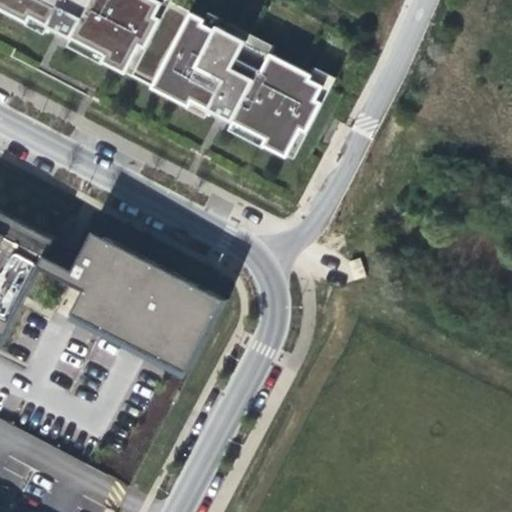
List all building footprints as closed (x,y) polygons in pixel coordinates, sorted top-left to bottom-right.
[(0,0),(0,8),(28,23),(29,24),(33,17),(49,25),(73,38),(106,55),(103,62),(104,62),(127,74),(128,72),(164,3),(158,0),(0,0)] [(158,0),(164,3),(128,72),(133,75),(172,0),(158,0)] [(192,13),(153,88),(189,107),(191,107),(194,101),(210,109),(234,121),(268,139),(264,146),(265,146),(287,157),(288,155),(324,87),(311,80),(313,76),(312,75),(272,55),(271,54),(269,58),(245,46),(247,42),(227,31),(219,27),(218,26),(216,30),(204,24),(206,20),(192,13)] [(210,14),(206,20),(204,24),(216,30),(218,26),(219,27),(222,20),(210,14)] [(45,34),(49,25),(33,17),(29,24),(28,23),(27,25),(37,30),(45,34)] [(230,24),(227,31),(247,42),(245,46),(269,58),(271,54),(272,55),(276,48),(230,24)] [(103,64),(104,62),(103,62),(106,55),(73,38),(69,47),(103,64)] [(315,69),(312,75),(313,76),(311,80),(324,87),(288,155),(295,159),(336,80),(315,69)] [(206,118),(210,109),(194,101),(191,107),(189,107),(188,108),(199,114),(206,118)] [(264,148),(265,146),(264,146),(268,139),(234,121),(230,130),(264,148)] [(69,246),(0,210),(0,347),(42,267),(87,290),(75,313),(137,344),(139,340),(157,349),(155,354),(190,372),(228,299),(151,259),(96,231),(84,254),(69,246)] [(360,259),(350,262),(356,279),(366,276),(360,259)] [(137,344),(155,354),(157,349),(139,340),(137,344)]
